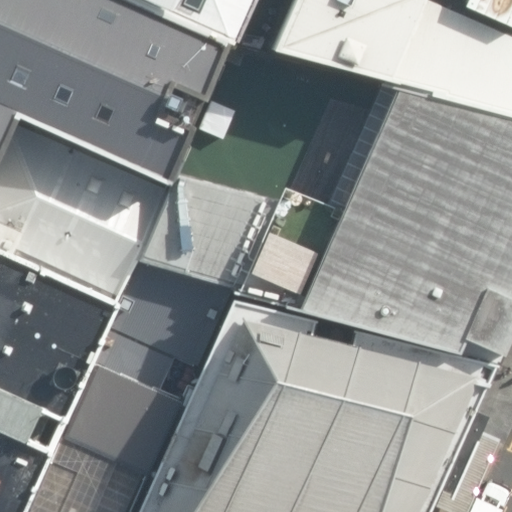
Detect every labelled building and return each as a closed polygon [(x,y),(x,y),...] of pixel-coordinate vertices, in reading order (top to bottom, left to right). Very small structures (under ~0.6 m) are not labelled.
[(180,174),(234,46),(128,0),(0,0),(0,176),(24,122),(174,188),(180,174)] [(128,0),(234,46),(239,48),(258,0),(128,0)] [(399,91),(511,121),(511,0),(300,0),(275,58),(399,91)] [(345,214),(399,91),(275,58),(239,48),(234,46),(180,174),(282,201),(287,190),(345,214)] [(229,286),(493,353),(511,317),(511,121),(399,91),(345,214),(287,190),(282,201),(229,286)] [(139,264),(174,188),(24,122),(0,176),(0,251),(120,305),(139,264)] [(229,286),(282,201),(180,174),(174,188),(139,264),(229,286)] [(0,511),(34,511),(99,367),(125,308),(120,305),(0,251),(0,511)] [(99,367),(156,385),(171,352),(195,362),(229,286),(139,264),(120,305),(125,308),(99,367)] [(493,353),(229,286),(195,362),(180,394),(127,511),(420,511),(452,440),(476,389),(493,353)] [(99,367),(34,511),(127,511),(180,394),(156,385),(99,367)]
